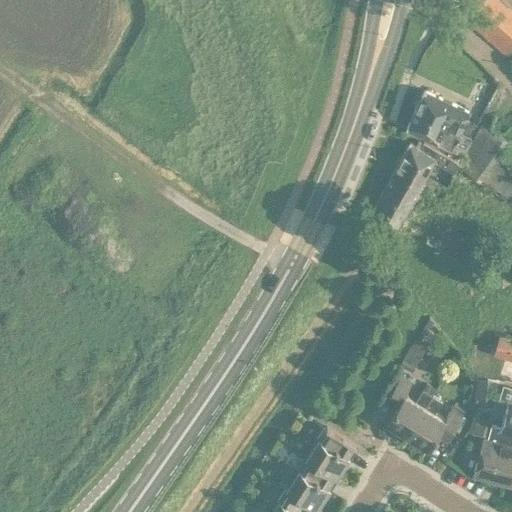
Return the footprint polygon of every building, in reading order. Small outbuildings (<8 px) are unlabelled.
[(511,51),(511,5),(506,0),(452,0),(511,53),(511,51)] [(418,89),(414,97),(417,101),(415,103),(456,123),(456,124),(471,131),(477,118),(465,112),(468,105),(424,84),(422,89),(418,89)] [(456,123),(415,103),(406,122),(451,143),(454,136),(466,141),(471,131),(456,124),(456,123)] [(511,198),(511,168),(493,155),(507,134),(479,120),(456,160),(511,199),(511,198)] [(410,136),(399,155),(435,177),(436,174),(427,168),(435,155),(445,161),(453,165),(458,157),(458,155),(419,133),(416,137),(411,134),(410,136)] [(399,155),(386,179),(412,195),(423,176),(432,181),(435,177),(399,155)] [(386,179),(368,211),(394,227),(412,195),(386,179)] [(478,264),(491,241),(498,230),(487,224),(481,234),(439,210),(425,234),(478,264)] [(487,273),(502,281),(511,275),(511,252),(502,247),(487,255),(487,273)] [(511,333),(501,329),(495,348),(505,352),(499,373),(511,376),(511,333)] [(404,351),(399,359),(411,366),(416,358),(404,351)] [(422,382),(415,394),(405,388),(412,377),(402,371),(386,397),(396,403),(387,417),(407,429),(433,389),(422,382)] [(492,418),(491,419),(499,421),(495,435),(511,439),(511,380),(503,378),(499,391),(508,394),(501,420),(492,418)] [(433,389),(407,429),(428,442),(437,428),(447,435),(464,408),(453,402),(446,413),(435,407),(443,395),(433,389)] [(511,439),(495,435),(498,421),(491,419),(487,432),(484,431),(474,468),(511,478),(511,439)] [(326,420),(306,452),(336,471),(356,439),(326,420)] [(306,452),(287,482),(317,501),(336,471),(306,452)] [(287,482),(268,511),(309,511),(317,501),(287,482)]
